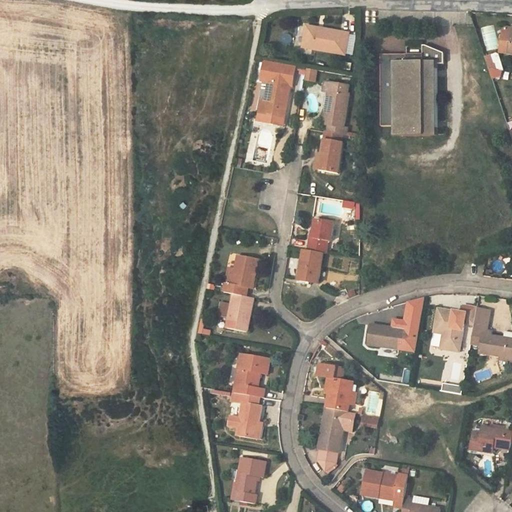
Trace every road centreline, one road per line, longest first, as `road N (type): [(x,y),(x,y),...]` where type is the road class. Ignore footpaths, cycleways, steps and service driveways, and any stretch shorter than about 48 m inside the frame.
road 1 (unclassified): [(267,6),(511,7)]
road 2 (residential): [(308,335),(360,299),(440,281),(511,286)]
road 3 (residential): [(338,511),(303,480),(288,447),(284,417),(308,335)]
road 4 (unclassified): [(267,6),(175,9),(89,0)]
road 5 (residential): [(292,177),(275,298),(308,335)]
